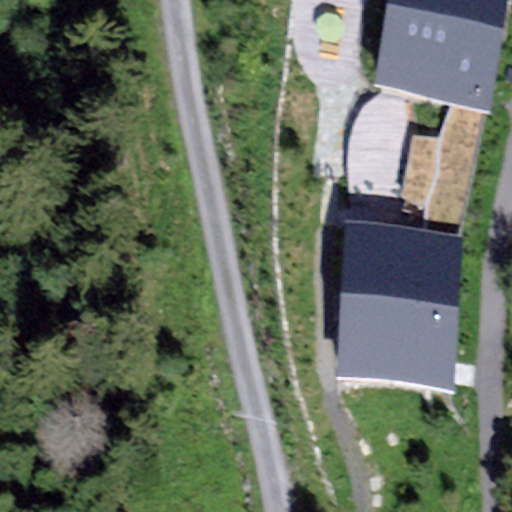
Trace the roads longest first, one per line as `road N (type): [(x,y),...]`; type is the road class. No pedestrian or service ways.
road 1 (track): [(275,511),(173,0)]
road 2 (track): [(491,511),(496,248),(511,161)]
